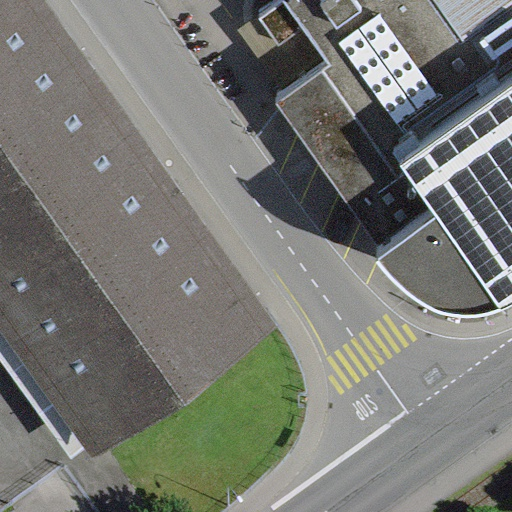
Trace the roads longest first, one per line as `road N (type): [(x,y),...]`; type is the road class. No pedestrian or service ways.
road 1 (unclassified): [(424,441),(111,0)]
road 2 (unclassified): [(424,441),(326,511)]
